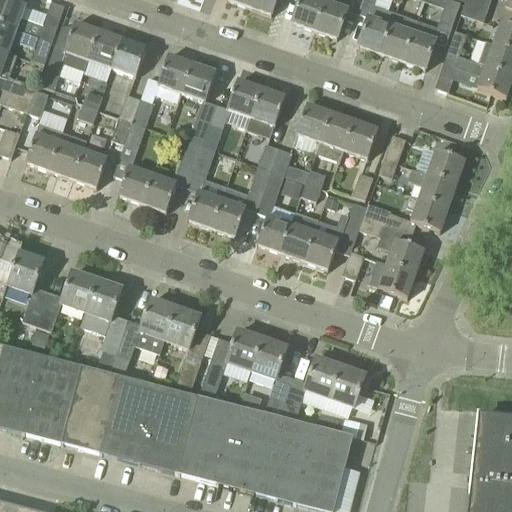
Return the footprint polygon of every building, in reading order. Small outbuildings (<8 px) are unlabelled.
[(227,0),(226,4),(247,12),(251,0),(227,0)] [(277,0),(251,0),(247,12),(271,20),(277,0)] [(314,36),(324,6),(307,0),(300,0),(291,28),(314,36)] [(362,0),(356,18),(368,22),(357,51),(380,59),(395,17),(375,9),(378,0),(362,0)] [(466,0),(464,5),(488,14),(492,0),(466,0)] [(0,1),(0,27),(51,47),(60,22),(47,18),(42,30),(32,27),(34,22),(22,18),(25,10),(0,1)] [(460,7),(447,2),(438,26),(451,31),(460,7)] [(488,14),(464,5),(460,19),(483,27),(488,14)] [(347,14),(324,6),(314,36),(337,44),(347,14)] [(380,59),(402,67),(417,25),(395,17),(380,59)] [(440,33),(417,25),(402,67),(425,75),(440,33)] [(492,49),(511,55),(511,30),(501,26),(492,49)] [(0,54),(8,57),(12,44),(34,52),(33,57),(46,62),(51,47),(0,27),(0,54)] [(64,57),(53,53),(40,90),(54,95),(62,68),(84,76),(87,65),(98,36),(74,27),(64,57)] [(111,74),(122,44),(98,36),(87,65),(111,74)] [(446,59),(458,62),(466,40),(454,36),(446,59)] [(122,44),(111,74),(135,82),(146,53),(122,44)] [(511,55),(492,49),(485,47),(477,69),(511,80),(511,55)] [(0,93),(31,104),(34,95),(36,92),(9,82),(16,60),(8,57),(0,54),(0,93)] [(511,80),(477,69),(458,62),(446,59),(434,93),(448,97),(452,84),(450,83),(454,72),(481,81),(477,93),(505,103),(511,84),(511,80)] [(177,108),(180,98),(191,69),(167,60),(157,90),(158,90),(155,100),(177,108)] [(191,69),(180,98),(205,107),(215,77),(191,69)] [(236,85),(226,113),(226,114),(250,123),(261,93),(236,85)] [(31,104),(0,93),(0,107),(27,117),(31,104)] [(285,102),(261,93),(250,123),(246,135),(269,143),(273,131),(275,131),(285,102)] [(34,95),(31,104),(27,117),(40,122),(48,99),(34,95)] [(82,109),(97,115),(101,101),(87,96),(82,109)] [(126,99),(118,122),(131,127),(140,104),(126,99)] [(140,104),(131,127),(145,132),(153,109),(140,104)] [(77,122),(93,128),(97,115),(82,109),(77,122)] [(292,150),(315,158),(330,118),(306,109),(292,150)] [(330,118),(315,158),(338,167),(343,156),(353,126),(330,118)] [(110,145),(124,149),(131,127),(118,122),(110,145)] [(196,124),(188,147),(201,152),(209,129),(196,124)] [(378,135),(353,126),(343,156),(367,164),(378,135)] [(145,132),(131,127),(124,149),(137,154),(145,132)] [(63,137),(39,129),(25,168),(49,176),(63,137)] [(209,129),(201,152),(214,156),(222,133),(209,129)] [(0,146),(0,159),(11,163),(19,139),(5,133),(0,146)] [(63,137),(49,176),(73,185),(86,148),(87,145),(63,137)] [(384,164),(397,168),(405,145),(392,140),(384,164)] [(173,188),(176,189),(187,193),(201,152),(188,147),(173,188)] [(86,148),(73,185),(96,193),(109,157),(86,148)] [(270,176),(278,153),(265,149),(257,171),(270,176)] [(211,234),(225,194),(226,192),(204,184),(214,156),(201,152),(187,193),(197,196),(187,225),(211,234)] [(291,158),(278,153),(270,176),(283,181),(291,158)] [(435,155),(427,179),(456,190),(464,165),(435,155)] [(378,179),(391,183),(397,168),(384,164),(378,179)] [(246,209),(257,213),(270,176),(257,171),(246,202),(225,194),(211,234),(235,242),(246,209)] [(141,209),(151,180),(128,172),(118,201),(141,209)] [(448,213),(456,190),(427,179),(411,174),(407,185),(423,191),(418,203),(448,213)] [(309,175),(305,188),(320,193),(325,180),(309,175)] [(255,217),(266,221),(269,222),(283,181),(270,176),(257,213),(255,217)] [(373,183),(359,178),(351,201),(365,205),(373,183)] [(176,189),(173,188),(151,180),(141,209),(166,218),(176,189)] [(305,188),(300,201),(315,207),(320,193),(305,188)] [(418,203),(410,227),(439,237),(448,213),(418,203)] [(358,234),(362,222),(366,212),(353,207),(343,234),(329,229),(325,242),(313,238),(303,266),(328,275),(337,250),(351,255),(358,234)] [(366,212),(362,222),(386,230),(390,216),(367,208),(366,212)] [(295,217),(290,230),(280,258),(303,266),(313,238),(317,225),(295,217)] [(290,230),(269,222),(266,221),(256,250),(280,258),(290,230)] [(386,269),(415,279),(424,255),(403,248),(406,237),(386,230),(362,222),(358,234),(380,242),(377,251),(390,256),(386,269)] [(0,288),(6,290),(18,258),(0,251),(0,288)] [(342,280),(355,285),(363,261),(350,256),(342,280)] [(43,267),(18,258),(6,290),(32,299),(43,267)] [(407,303),(415,279),(386,269),(377,265),(376,271),(369,289),(407,303)] [(48,296),(44,308),(36,331),(50,336),(60,309),(85,318),(96,286),(71,277),(63,301),(48,296)] [(110,374),(111,372),(127,325),(113,320),(121,295),(96,286),(85,318),(80,331),(105,340),(100,354),(106,356),(100,371),(110,374)] [(36,331),(44,308),(30,302),(22,326),(36,331)] [(127,325),(111,372),(125,377),(134,350),(159,359),(163,346),(175,314),(150,305),(141,329),(127,325)] [(175,314),(163,346),(189,354),(200,323),(175,314)] [(225,367),(251,376),(262,345),(236,336),(225,367)] [(287,353),(262,345),(251,376),(276,385),(287,353)] [(0,361),(0,433),(22,439),(41,362),(3,352),(0,361)] [(191,392),(202,363),(187,358),(176,389),(191,392)] [(60,449),(80,372),(41,362),(22,439),(60,449)] [(328,404),(339,372),(315,363),(303,395),(328,404)] [(215,398),(224,371),(210,366),(200,394),(215,398)] [(60,449),(99,459),(119,382),(80,372),(60,449)] [(339,372),(328,404),(354,413),(365,381),(339,372)] [(195,402),(123,383),(119,382),(99,459),(176,479),(195,402)] [(281,416),(289,393),(274,388),(266,412),(281,416)] [(304,398),(289,393),(281,416),(296,420),(304,398)] [(176,479),(216,489),(235,412),(195,402),(176,479)] [(313,432),(274,422),(235,412),(216,489),(292,509),(313,432)] [(343,423),(321,417),(313,432),(340,438),(343,423)] [(468,494),(470,495),(467,511),(511,511),(511,424),(478,420),(471,493),(468,493),(468,494)] [(292,509),(304,511),(333,511),(352,442),(340,438),(313,432),(292,509)]
